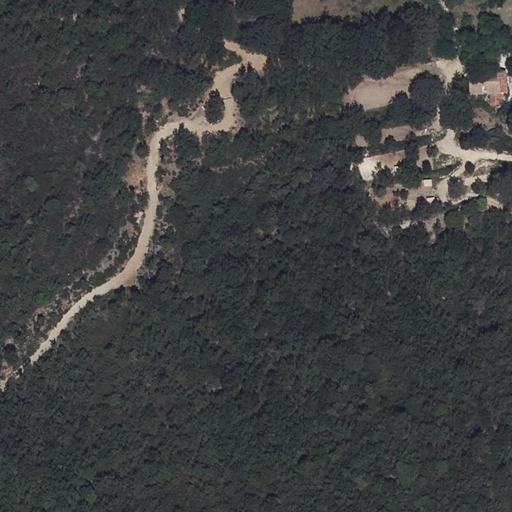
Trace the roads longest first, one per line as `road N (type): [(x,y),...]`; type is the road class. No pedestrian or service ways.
road 1 (track): [(0,367),(51,345),(83,304),(127,273),(148,233),(153,149),(203,108),(237,52)]
road 2 (track): [(183,16),(237,52),(338,65),(438,42),(511,41)]
road 3 (track): [(0,19),(183,16)]
